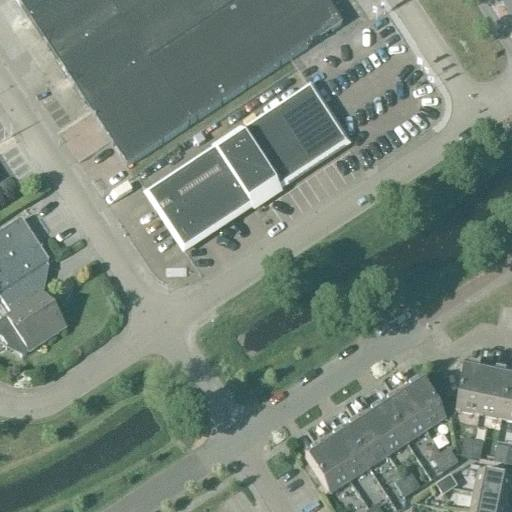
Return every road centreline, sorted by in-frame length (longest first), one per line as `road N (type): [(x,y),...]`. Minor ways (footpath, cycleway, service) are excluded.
road 1 (unclassified): [(160,327),(479,117)]
road 2 (residential): [(235,440),(405,330),(424,360),(439,364),(479,337),(511,344)]
road 3 (unclassified): [(160,327),(0,83)]
road 4 (unclassified): [(160,327),(45,404),(0,404)]
road 5 (unclassified): [(479,117),(402,0)]
road 6 (unclassified): [(235,440),(160,327)]
road 7 (unclassified): [(127,511),(235,440)]
